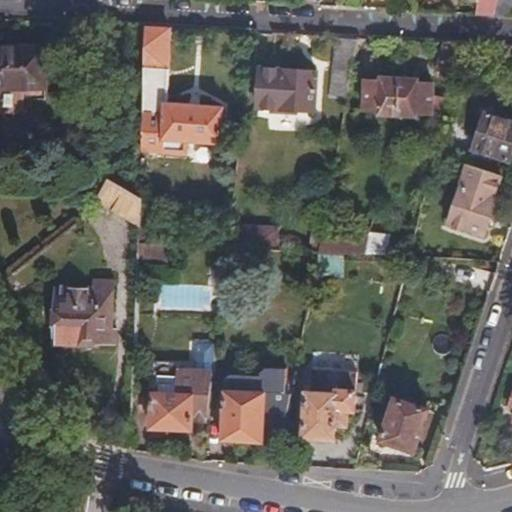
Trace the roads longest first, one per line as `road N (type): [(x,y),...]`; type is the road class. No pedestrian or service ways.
road 1 (residential): [(511,34),(0,4)]
road 2 (residential): [(101,463),(378,511),(450,511)]
road 3 (residential): [(450,511),(511,295)]
road 4 (residential): [(101,463),(43,447),(13,423),(0,393)]
